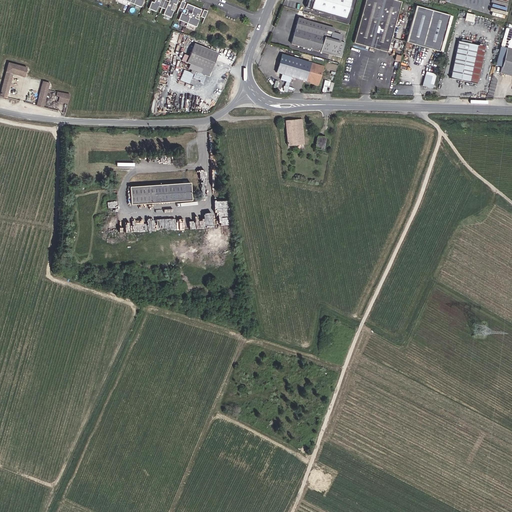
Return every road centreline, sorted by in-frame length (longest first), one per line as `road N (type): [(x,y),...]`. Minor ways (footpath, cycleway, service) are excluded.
road 1 (track): [(439,139),(292,511)]
road 2 (unclassified): [(511,112),(270,102),(249,85),(243,66)]
road 3 (residential): [(0,114),(87,127),(196,124),(222,105),(243,66)]
road 4 (unknown): [(206,164),(204,203),(168,211),(124,201),(129,174),(158,166)]
road 5 (track): [(511,202),(455,159),(415,109)]
